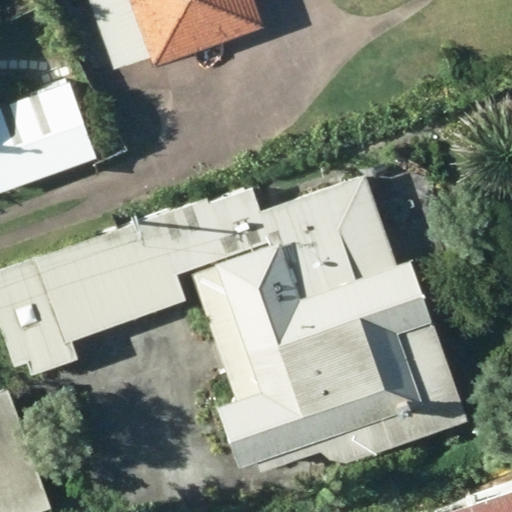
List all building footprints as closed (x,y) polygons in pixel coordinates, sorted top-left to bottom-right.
[(153,41),(156,47),(255,12),(250,0),(90,0),(111,58),(153,41)] [(54,98),(0,117),(0,173),(72,147),(54,98)] [(396,253),(364,162),(260,198),(251,174),(0,262),(0,329),(8,353),(25,348),(30,360),(73,344),(66,326),(183,286),(174,262),(190,256),(235,384),(217,390),(239,451),(256,445),(261,457),(321,435),(328,454),(465,405),(429,307),(409,248),(396,253)] [(10,382),(0,385),(0,510),(50,493),(10,382)] [(511,511),(511,466),(370,511),(511,511)]
